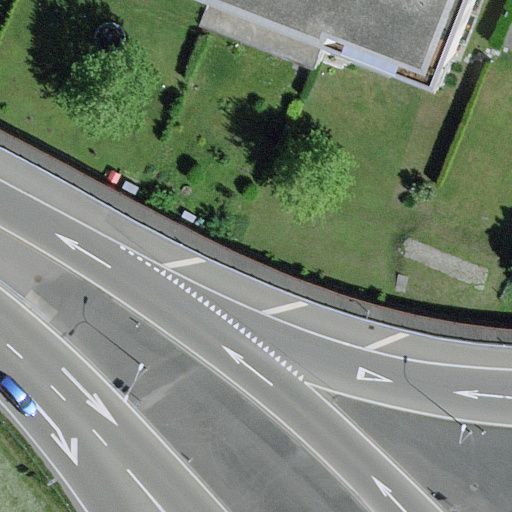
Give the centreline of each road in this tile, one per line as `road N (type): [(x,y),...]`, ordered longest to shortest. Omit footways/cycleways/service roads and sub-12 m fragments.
road 1 (motorway): [(511,408),(430,398),(212,335)]
road 2 (motorway): [(395,511),(375,481),(212,335)]
road 3 (motorway): [(212,335),(0,213)]
road 4 (motorway): [(0,339),(129,468)]
